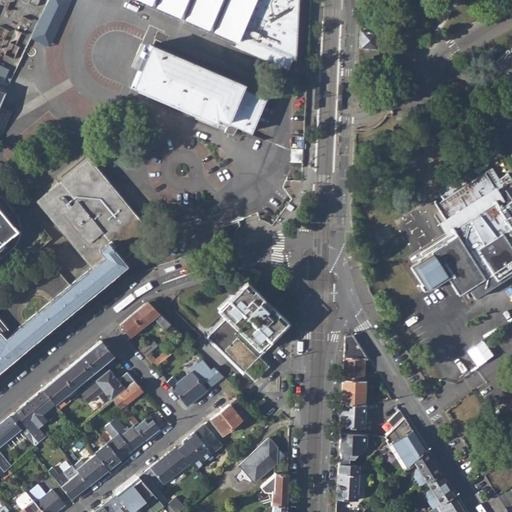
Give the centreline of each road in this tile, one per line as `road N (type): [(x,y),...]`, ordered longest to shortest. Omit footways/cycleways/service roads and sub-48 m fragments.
road 1 (tertiary): [(333,247),(343,213),(351,0)]
road 2 (residential): [(350,313),(478,511)]
road 3 (tertiary): [(309,316),(298,511)]
road 4 (tertiary): [(322,511),(339,321)]
road 5 (residential): [(75,511),(185,422)]
road 6 (residential): [(103,320),(145,289),(228,260)]
road 7 (residential): [(0,406),(103,320)]
road 8 (residential): [(185,422),(103,320)]
